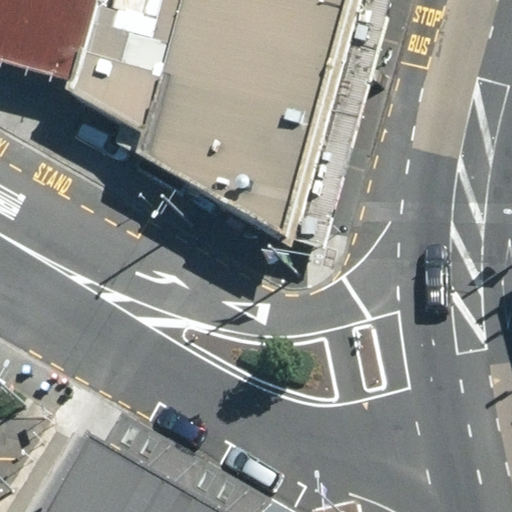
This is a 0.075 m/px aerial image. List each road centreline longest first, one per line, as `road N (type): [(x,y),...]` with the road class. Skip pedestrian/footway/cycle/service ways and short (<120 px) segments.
road 1 (tertiary): [(492,469),(287,436),(91,328),(0,242)]
road 2 (tertiary): [(0,220),(260,310),(304,310),(361,295),(468,252)]
road 3 (primary): [(468,252),(492,469)]
